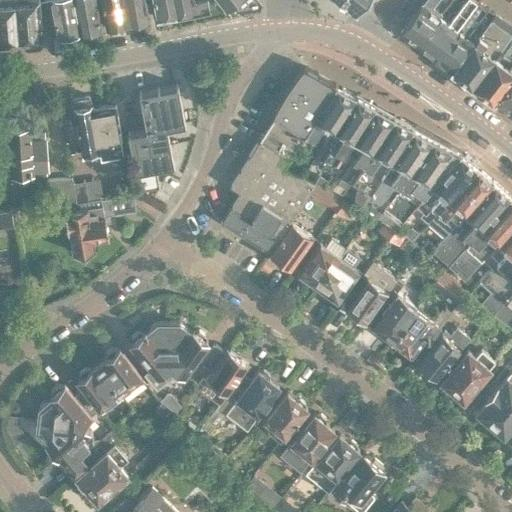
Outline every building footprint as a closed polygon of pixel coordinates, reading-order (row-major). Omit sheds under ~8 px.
[(0,0),(0,40),(18,39),(14,0),(0,0)] [(14,0),(18,39),(42,37),(38,0),(14,0)] [(74,32),(79,31),(72,0),(50,0),(57,35),(74,32)] [(72,0),(79,31),(100,27),(95,0),(72,0)] [(100,0),(105,26),(127,22),(122,0),(100,0)] [(122,0),(127,22),(148,18),(144,0),(122,0)] [(152,0),(156,17),(176,13),(173,0),(152,0)] [(173,0),(176,13),(208,7),(206,0),(173,0)] [(417,45),(440,16),(430,9),(437,0),(424,0),(422,3),(421,3),(399,32),(417,45)] [(464,0),(448,22),(440,16),(417,45),(434,58),(434,57),(434,58),(476,1),(473,0),(464,0)] [(486,8),(477,2),(476,1),(434,58),(450,69),(450,70),(451,70),(473,40),(465,35),(486,8)] [(489,19),(473,40),(451,70),(452,71),(452,70),(470,83),(470,84),(471,85),(511,34),(489,19)] [(511,32),(511,34),(471,85),(476,89),(477,88),(484,94),(493,100),(511,75),(511,32)] [(299,140),(336,84),(304,66),(247,155),(248,155),(243,164),(241,164),(240,165),(241,166),(241,167),(239,167),(238,169),(239,170),(233,179),(232,178),(231,180),(232,180),(231,182),(230,181),(229,183),(240,191),(234,200),(233,199),(232,201),(233,201),(232,203),(231,202),(220,219),(222,220),(232,226),(268,249),(316,180),(285,163),(299,140)] [(511,75),(493,100),(493,101),(494,100),(510,112),(511,109),(511,75)] [(175,85),(159,88),(158,88),(157,88),(140,92),(140,91),(138,91),(146,129),(128,132),(127,132),(138,188),(139,188),(157,184),(157,185),(158,185),(158,183),(157,184),(154,166),(171,162),(172,163),(173,163),(172,161),(169,144),(169,143),(168,143),(165,126),(166,126),(165,125),(183,122),(184,122),(184,121),(183,121),(180,104),(180,102),(180,103),(176,85),(177,85),(176,84),(175,84),(175,85)] [(355,94),(336,84),(299,140),(307,145),(323,122),(332,128),(355,94)] [(357,94),(355,93),(355,94),(332,128),(325,139),(335,145),(324,162),(332,168),(350,141),(375,104),(368,100),(367,101),(357,95),(357,94)] [(113,102),(92,106),(91,102),(90,102),(88,94),(72,97),(74,105),(73,105),(81,155),(99,152),(100,157),(122,153),(119,136),(121,135),(115,101),(113,102)] [(335,182),(344,188),(352,175),(394,114),(375,104),(350,141),(359,147),(335,182)] [(397,116),(394,114),(352,175),(357,178),(358,192),(352,202),(357,206),(358,204),(413,126),(413,125),(397,116)] [(46,163),(44,135),(38,135),(37,123),(27,123),(27,120),(8,122),(8,126),(2,126),(0,128),(0,137),(3,140),(9,140),(11,167),(31,166),(31,173),(46,172),(45,163),(46,163)] [(394,226),(415,202),(459,152),(458,152),(452,148),(451,147),(413,126),(358,204),(385,220),(394,226)] [(424,210),(422,212),(430,218),(476,166),(459,152),(415,202),(424,210)] [(492,180),(476,166),(430,218),(427,221),(443,236),(464,211),(492,180)] [(75,200),(72,175),(48,178),(52,203),(75,200)] [(78,207),(101,203),(101,199),(98,179),(74,183),(78,207)] [(447,264),(463,246),(509,194),(492,179),(492,180),(464,211),(443,236),(431,249),(447,264)] [(320,186),(314,182),(308,193),(327,202),(335,208),(342,199),(338,196),(334,193),(320,186)] [(132,193),(101,199),(101,203),(78,207),(64,209),(68,231),(69,231),(72,251),(94,248),(93,238),(108,235),(104,214),(135,208),(132,193)] [(464,278),(498,241),(511,225),(511,197),(510,196),(511,195),(509,194),(463,246),(447,264),(464,278)] [(344,214),(350,204),(342,199),(335,208),(344,214)] [(27,215),(43,214),(43,204),(27,205),(27,215)] [(14,210),(0,209),(0,225),(13,226),(14,210)] [(311,235),(291,220),(270,250),(272,251),(271,255),(278,260),(281,259),(290,265),(311,235)] [(377,231),(387,237),(394,226),(385,220),(377,231)] [(511,225),(498,241),(507,249),(496,261),(502,267),(511,255),(511,225)] [(402,232),(394,226),(387,237),(395,243),(402,232)] [(316,283),(317,284),(339,254),(344,246),(331,237),(325,244),(318,240),(297,270),(306,276),(305,279),(313,285),(316,283)] [(344,246),(339,254),(317,284),(319,285),(318,289),(326,294),(329,292),(337,299),(359,268),(352,263),(357,255),(344,246)] [(511,255),(502,267),(496,261),(467,291),(492,311),(511,287),(511,255)] [(360,318),(363,317),(365,318),(376,303),(386,288),(387,289),(396,277),(371,260),(361,273),(365,275),(344,304),(353,310),(353,313),(360,318)] [(385,337),(389,337),(390,338),(415,305),(396,290),(403,282),(396,277),(387,289),(386,288),(376,303),(382,308),(371,323),(379,329),(380,333),(385,337)] [(464,289),(455,281),(449,289),(458,297),(464,289)] [(457,301),(449,311),(456,316),(464,307),(457,301)] [(440,323),(415,305),(390,338),(392,339),(392,342),(398,346),(401,346),(411,353),(425,335),(429,338),(440,323)] [(490,327),(499,316),(492,311),(483,321),(490,327)] [(169,363),(169,320),(157,320),(145,330),(144,329),(142,331),(138,329),(130,335),(131,340),(129,341),(151,367),(144,373),(155,387),(177,369),(169,363)] [(178,320),(169,320),(169,363),(177,369),(183,372),(207,340),(205,338),(206,334),(198,328),(194,330),(192,328),(191,329),(178,320)] [(451,333),(444,327),(417,359),(426,366),(426,367),(426,368),(426,369),(427,371),(428,372),(429,373),(430,373),(431,374),(433,374),(435,373),(437,375),(469,336),(457,326),(451,333)] [(212,343),(200,361),(210,368),(223,350),(212,343)] [(104,357),(98,362),(121,394),(142,378),(118,346),(116,347),(113,345),(105,351),(106,355),(104,357)] [(212,427),(226,409),(229,406),(243,387),(235,381),(248,362),(238,355),(239,353),(230,347),(228,349),(226,347),(204,380),(225,395),(204,421),(212,427)] [(475,355),(467,348),(441,379),(451,387),(451,391),(456,395),(460,394),(462,397),(488,366),(494,359),(480,348),(475,355)] [(100,409),(121,394),(98,362),(91,367),(91,366),(89,368),(85,366),(78,371),(79,376),(77,377),(100,409)] [(243,387),(229,406),(226,409),(239,419),(247,408),(255,414),(278,384),(269,376),(268,373),(263,369),(259,369),(257,368),(243,387)] [(497,383),(485,397),(486,398),(477,409),(491,421),(489,423),(490,425),(496,431),(499,431),(500,429),(502,431),(511,420),(511,372),(510,371),(498,384),(497,383)] [(34,375),(27,381),(30,385),(36,385),(40,382),(34,375)] [(49,395),(38,406),(37,417),(81,420),(88,428),(96,421),(63,382),(61,384),(57,382),(49,388),(50,392),(48,394),(49,395)] [(267,430),(280,440),(307,406),(305,405),(304,401),(299,397),(295,397),(286,390),(264,418),(271,424),(267,430)] [(169,392),(160,400),(174,412),(180,404),(169,392)] [(19,408),(17,403),(10,401),(7,411),(18,414),(19,408)] [(174,413),(160,402),(154,409),(168,420),(174,413)] [(140,418),(133,409),(120,419),(127,429),(140,418)] [(315,413),(313,412),(285,447),(299,459),(296,463),(302,468),(312,457),(311,456),(334,428),(325,421),(325,417),(320,413),(315,413)] [(18,415),(6,413),(4,425),(17,424),(18,415)] [(37,417),(36,428),(45,440),(44,441),(46,443),(44,447),(51,455),(55,453),(57,455),(58,455),(74,473),(86,462),(79,453),(92,443),(92,438),(91,432),(88,428),(84,424),(81,420),(37,417)] [(347,439),(338,432),(307,471),(329,488),(338,477),(336,476),(359,448),(357,447),(357,442),(352,438),(347,439)] [(106,445),(99,438),(92,438),(92,443),(79,453),(86,462),(104,447),(106,445)] [(134,466),(144,475),(170,450),(160,440),(134,466)] [(96,499),(126,473),(119,464),(126,457),(113,442),(75,475),(77,477),(77,484),(82,489),(88,490),(96,499)] [(205,451),(220,463),(226,455),(228,453),(213,442),(205,451)] [(372,460),(362,451),(333,487),(360,510),(376,492),(369,486),(383,469),(380,466),(382,464),(374,457),(372,460)] [(220,463),(228,469),(234,461),(226,455),(220,463)] [(254,474),(247,483),(258,492),(265,484),(254,474)] [(238,481),(229,490),(234,495),(242,486),(238,481)] [(128,492),(114,507),(118,511),(176,511),(161,496),(162,495),(159,493),(152,485),(137,500),(129,492),(128,492)] [(274,504),(284,511),(297,511),(299,510),(281,495),(274,504)] [(421,511),(426,507),(425,506),(427,505),(425,503),(424,505),(423,505),(421,508),(415,502),(417,500),(417,499),(418,498),(416,496),(415,498),(408,506),(401,499),(389,511),(421,511)]
